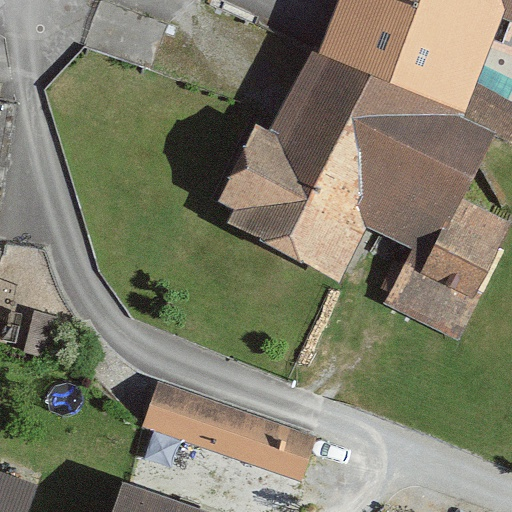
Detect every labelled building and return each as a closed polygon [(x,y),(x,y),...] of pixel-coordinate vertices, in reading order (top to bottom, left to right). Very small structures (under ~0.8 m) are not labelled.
[(511,0),(358,0),(335,64),(320,56),(280,139),(266,132),(228,210),(246,218),(238,234),(353,288),(376,239),(419,260),(391,317),(465,352),(511,253),(511,225),(478,209),(511,138),(511,134),(481,120),(511,35),(511,0)] [(0,158),(11,92),(0,90),(0,158)] [(310,445),(162,394),(148,432),(297,483),(310,445)] [(0,467),(0,511),(28,511),(40,481),(0,467)] [(185,511),(142,497),(136,511),(185,511)]
